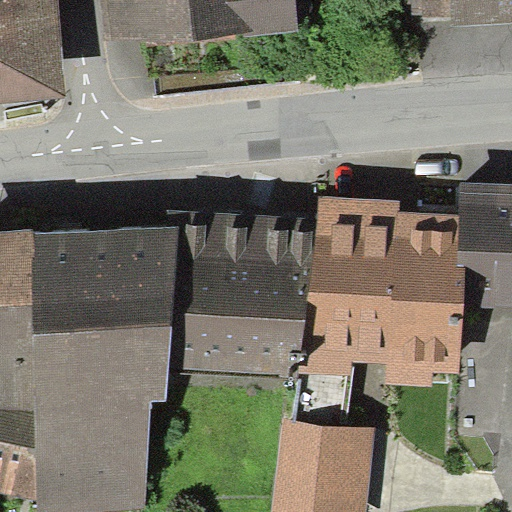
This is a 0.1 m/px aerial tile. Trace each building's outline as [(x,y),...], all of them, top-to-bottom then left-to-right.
[(0,0),(0,100),(68,95),(60,0),(0,0)] [(101,0),(105,40),(244,30),(244,35),(299,29),(298,22),(316,19),(313,0),(101,0)] [(511,0),(412,0),(413,15),(454,13),(454,22),(511,19),(511,0)] [(466,264),(465,303),(511,304),(511,180),(461,179),(460,210),(458,263),(466,264)] [(389,362),(400,211),(402,200),(321,196),(318,217),(301,373),(351,376),(353,360),(389,362)] [(301,373),(318,217),(176,207),(175,223),(170,365),(301,373)] [(436,371),(460,372),(465,303),(466,264),(458,263),(460,210),(400,211),(389,362),(387,381),(434,385),(436,371)] [(170,365),(175,223),(36,230),(37,499),(37,511),(78,511),(144,508),(152,398),(168,396),(170,365)] [(0,490),(37,499),(36,230),(36,227),(0,229),(0,490)] [(283,417),(274,511),(367,511),(378,427),(347,425),(351,376),(301,373),(299,419),(283,417)]
